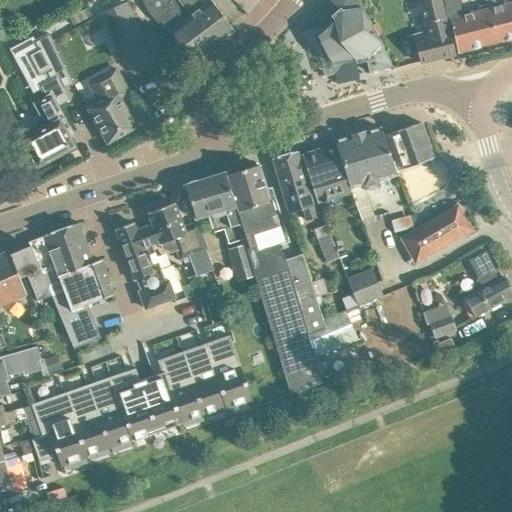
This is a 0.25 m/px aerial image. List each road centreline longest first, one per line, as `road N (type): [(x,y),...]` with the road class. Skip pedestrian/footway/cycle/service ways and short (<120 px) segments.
road 1 (tertiary): [(231,146),(433,88),(484,104)]
road 2 (residential): [(89,194),(137,325),(198,303)]
road 3 (residential): [(231,146),(215,93),(233,61),(293,0)]
road 4 (tertiary): [(89,194),(231,146)]
